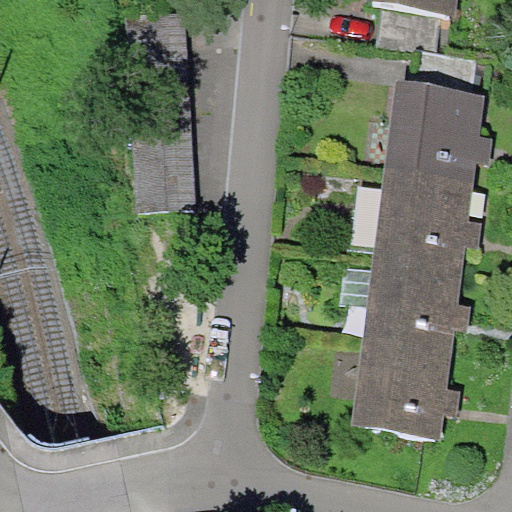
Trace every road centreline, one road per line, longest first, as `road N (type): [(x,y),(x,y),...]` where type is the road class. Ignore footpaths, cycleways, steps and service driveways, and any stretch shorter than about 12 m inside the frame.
road 1 (residential): [(254,0),(220,467)]
road 2 (residential): [(20,511),(220,467)]
